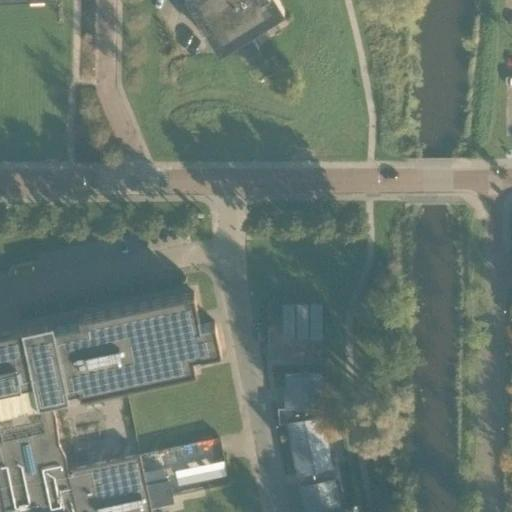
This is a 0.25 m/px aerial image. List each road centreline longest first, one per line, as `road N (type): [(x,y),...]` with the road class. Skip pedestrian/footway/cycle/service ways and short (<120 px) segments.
road 1 (residential): [(487,511),(490,178)]
road 2 (unclassified): [(283,511),(226,245)]
road 3 (tertiary): [(227,180),(461,180)]
road 4 (unclassified): [(226,245),(0,290)]
road 5 (unclassified): [(138,180),(109,95),(110,0)]
road 6 (tertiary): [(0,182),(138,180)]
